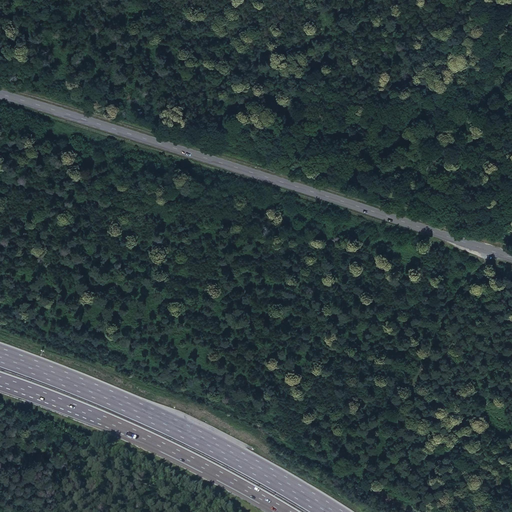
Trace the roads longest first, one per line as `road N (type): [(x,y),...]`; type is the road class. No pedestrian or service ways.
road 1 (secondary): [(511,258),(0,93)]
road 2 (motorway): [(325,511),(172,425),(0,354)]
road 3 (motorway): [(0,381),(162,446),(284,511)]
road 4 (track): [(366,478),(458,290),(486,250)]
